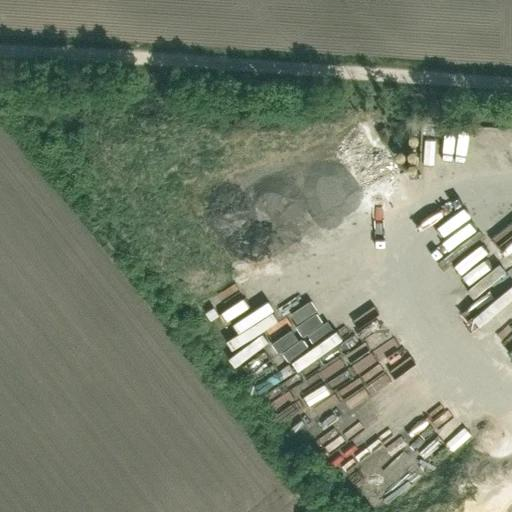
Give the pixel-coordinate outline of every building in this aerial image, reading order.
[(441,170),(453,170),(453,131),(430,131),(430,184),(441,184),(441,170)] [(304,167),(338,152),(334,144),(300,159),(304,167)] [(482,176),(482,150),(471,150),(470,176),(482,176)] [(336,166),(320,171),(326,189),(342,183),(336,166)] [(421,192),(422,178),(405,177),(404,191),(421,192)] [(463,272),(489,248),(481,239),(455,263),(463,272)] [(436,272),(453,262),(449,254),(432,264),(436,272)] [(495,317),(511,300),(511,284),(511,283),(503,290),(496,282),(479,300),(495,317)] [(355,318),(379,305),(373,296),(350,309),(355,318)] [(378,348),(400,332),(394,323),(372,338),(378,348)] [(411,336),(388,349),(394,359),(417,345),(411,336)] [(361,388),(351,371),(322,387),(332,404),(361,388)] [(452,375),(431,387),(444,409),(464,397),(452,375)] [(445,416),(429,421),(433,433),(448,428),(445,416)]
